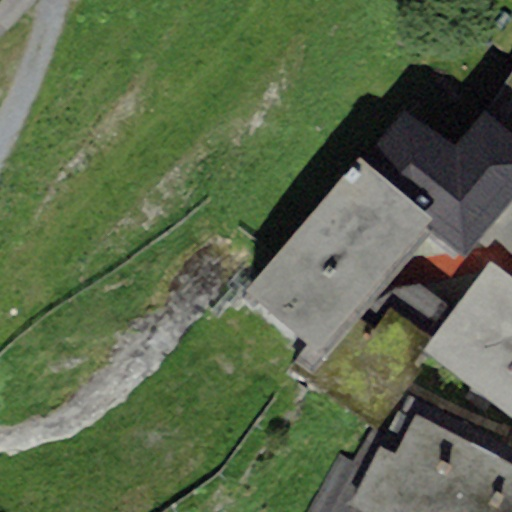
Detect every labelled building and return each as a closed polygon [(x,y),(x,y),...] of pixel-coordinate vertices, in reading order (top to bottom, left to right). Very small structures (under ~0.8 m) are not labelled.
[(511,74),(488,110),(511,127),(511,74)] [(425,144),(390,186),(436,224),(431,231),(484,274),(493,263),(511,278),(511,139),(510,138),(473,183),(425,144)] [(245,293),(307,345),(291,368),(382,421),(430,356),(424,351),(454,312),(484,274),(431,231),(436,224),(390,186),(358,159),(245,293)] [(454,312),(424,351),(430,356),(511,420),(511,278),(493,263),(484,274),(454,312)] [(511,511),(511,466),(414,416),(401,441),(392,455),(382,449),(350,505),(362,511),(511,511)] [(392,455),(401,441),(378,428),(373,425),(352,462),(340,455),(306,511),(362,511),(350,505),(382,449),(392,455)]
